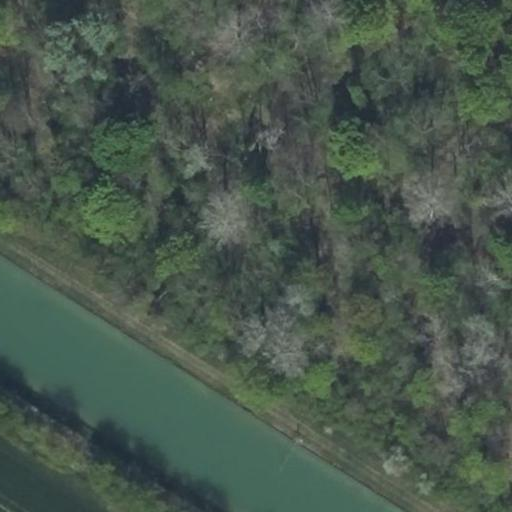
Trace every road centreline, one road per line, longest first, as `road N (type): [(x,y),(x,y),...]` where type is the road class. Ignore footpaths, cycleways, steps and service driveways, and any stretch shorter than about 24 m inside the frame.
road 1 (track): [(0,227),(447,511)]
road 2 (track): [(81,0),(243,98),(308,169),(355,187),(399,191),(426,242)]
road 3 (track): [(315,428),(426,242),(511,148)]
